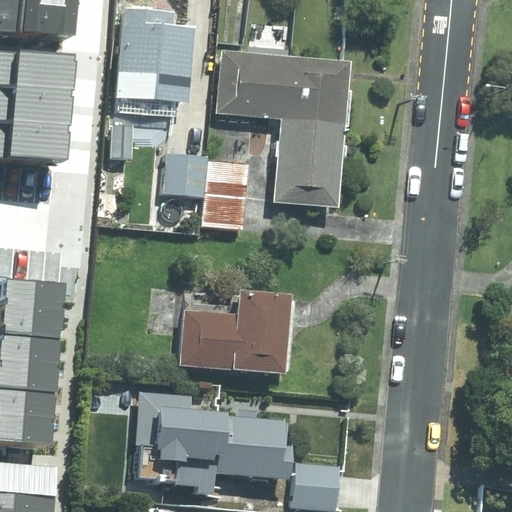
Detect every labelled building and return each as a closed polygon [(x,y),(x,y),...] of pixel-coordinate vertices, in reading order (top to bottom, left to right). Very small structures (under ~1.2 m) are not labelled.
[(70,0),(0,0),(0,159),(56,164),(70,0)] [(173,12),(124,7),(116,96),(190,103),(197,26),(172,24),(173,12)] [(340,208),(352,60),(221,50),(216,115),(281,120),(274,203),(340,208)] [(207,158),(165,154),(162,194),(204,197),(207,158)] [(204,227),(244,230),(250,165),(210,162),(204,227)] [(56,278),(0,273),(0,446),(42,450),(56,278)] [(180,364),(286,373),(293,293),(239,288),(236,315),(184,310),(180,364)] [(192,485),(191,492),(208,493),(209,472),(284,478),(286,445),(276,444),(278,419),(195,413),(196,395),(132,390),(126,476),(168,479),(167,484),(192,485)] [(45,511),(50,465),(0,459),(0,511),(45,511)] [(335,464),(293,461),(289,507),(331,510),(335,464)]
